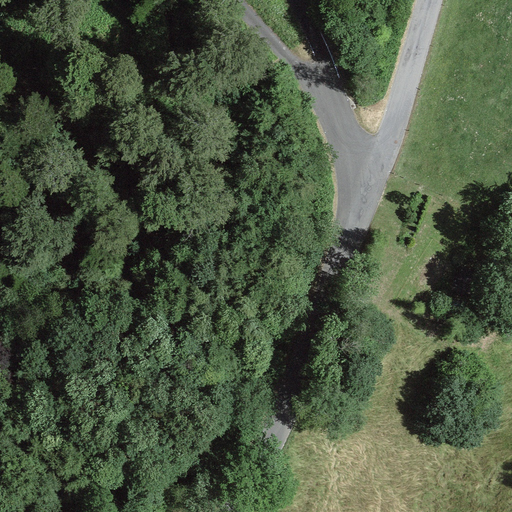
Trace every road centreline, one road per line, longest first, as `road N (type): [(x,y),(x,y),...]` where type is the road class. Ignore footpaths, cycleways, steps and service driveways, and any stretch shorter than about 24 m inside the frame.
road 1 (unclassified): [(427,0),(373,187),(283,420),(234,511)]
road 2 (track): [(373,187),(235,0)]
road 3 (track): [(323,118),(324,56),(294,0)]
